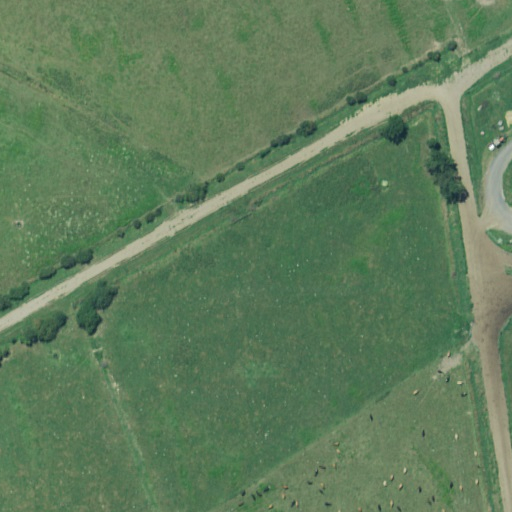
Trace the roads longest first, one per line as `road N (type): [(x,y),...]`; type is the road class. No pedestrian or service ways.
road 1 (track): [(449,102),(418,97),(0,330)]
road 2 (track): [(479,233),(510,511)]
road 3 (track): [(511,257),(479,233),(449,102),(483,66),(511,50)]
